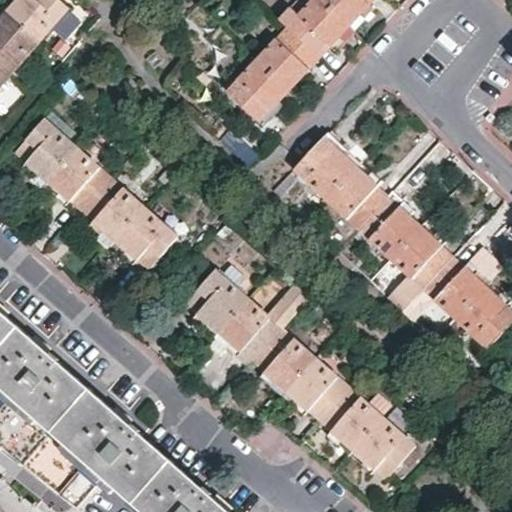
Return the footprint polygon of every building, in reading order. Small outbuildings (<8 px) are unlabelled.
[(2,0),(0,3),(35,36),(65,2),(62,0),(2,0)] [(313,0),(300,0),(280,22),(287,28),(313,0)] [(354,30),(322,0),(313,0),(287,28),(318,56),(328,46),(334,52),(354,30)] [(322,0),(354,30),(375,7),(369,1),(370,0),(322,0)] [(0,63),(7,69),(35,36),(0,3),(0,63)] [(287,28),(258,60),(295,94),(313,74),(308,68),(318,56),(287,28)] [(74,49),(66,42),(56,54),(63,61),(74,49)] [(295,94),(258,60),(228,93),(259,121),(270,109),(276,114),(295,94)] [(38,89),(30,83),(27,87),(34,94),(38,89)] [(46,186),(78,148),(46,119),(17,151),(27,159),(22,165),(46,186)] [(324,137),(319,142),(296,168),(328,198),(362,162),(341,142),(336,147),(324,137)] [(112,178),(78,148),(46,186),(68,206),(73,200),(84,210),(112,178)] [(383,182),(362,162),(328,198),(362,229),(390,198),(379,187),(383,182)] [(175,174),(169,169),(158,182),(164,187),(175,174)] [(300,178),(293,171),(276,190),(284,197),(291,192),(288,190),(300,178)] [(112,178),(84,210),(95,220),(90,225),(114,246),(146,209),(112,178)] [(394,259),(428,222),(407,202),(401,208),(390,198),(362,229),(394,259)] [(179,239),(146,209),(114,246),(135,266),(140,260),(151,270),(179,239)] [(411,274),(425,288),(454,256),(443,246),(447,240),(428,222),(394,259),(411,274)] [(231,230),(225,225),(215,237),(220,242),(231,230)] [(425,288),(459,319),(492,281),(471,261),(465,266),(454,256),(425,288)] [(186,260),(182,257),(171,268),(175,271),(186,260)] [(249,303),(236,290),(245,282),(229,268),(221,276),(216,272),(189,303),(200,313),(195,319),(218,340),(249,303)] [(281,276),(277,273),(266,284),(271,289),(281,276)] [(405,311),(425,288),(411,274),(390,298),(405,311)] [(511,299),(492,281),(459,319),(490,348),(511,323),(511,310),(507,306),(511,300),(511,299)] [(249,303),(218,340),(231,351),(251,369),(256,363),(283,333),(315,297),(300,283),(267,319),(249,303)] [(0,441),(80,505),(106,476),(147,511),(231,511),(198,482),(123,416),(56,358),(0,308),(0,441)] [(445,326),(434,316),(424,327),(435,337),(445,326)] [(318,364),(283,333),(256,363),(268,375),(263,380),(286,401),(318,364)] [(231,351),(218,340),(211,348),(224,360),(231,351)] [(352,395),(318,364),(286,401),(308,422),(313,415),(326,426),(352,395)] [(387,426),(366,408),(352,395),(326,426),(338,438),(333,443),(354,463),(387,426)] [(376,397),(366,408),(387,426),(396,415),(376,397)] [(421,457),(387,426),(354,463),(376,482),(381,477),(393,487),(421,457)]
